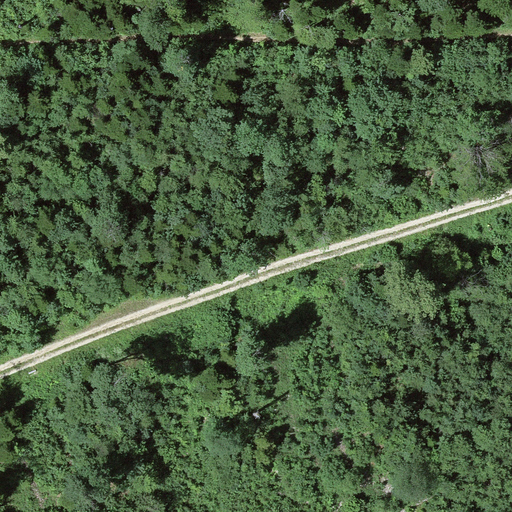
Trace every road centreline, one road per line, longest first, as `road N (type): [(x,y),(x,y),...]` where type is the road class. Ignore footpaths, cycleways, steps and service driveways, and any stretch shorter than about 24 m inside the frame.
road 1 (track): [(511,196),(318,251),(0,375)]
road 2 (track): [(0,42),(511,32)]
